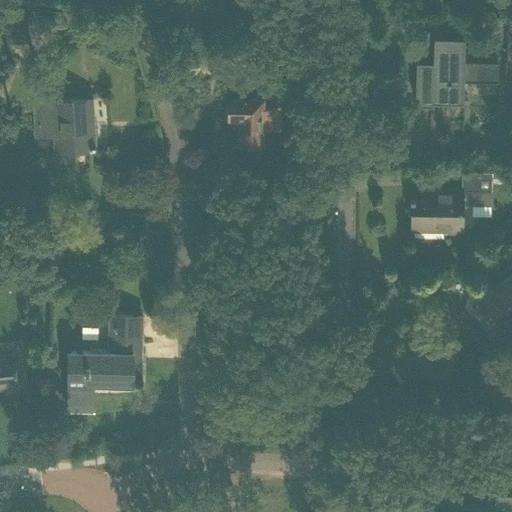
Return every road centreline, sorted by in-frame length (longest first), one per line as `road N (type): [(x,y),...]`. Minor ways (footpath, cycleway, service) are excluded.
road 1 (residential): [(185,469),(184,148),(155,0)]
road 2 (residential): [(386,447),(341,359),(347,0)]
road 3 (unclassified): [(185,469),(311,466),(361,452)]
road 4 (residential): [(386,447),(511,434)]
